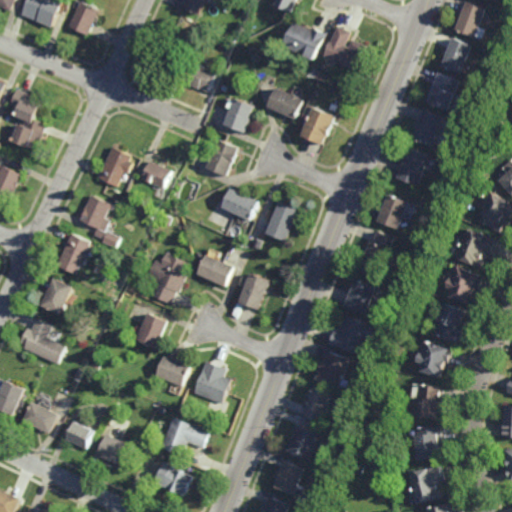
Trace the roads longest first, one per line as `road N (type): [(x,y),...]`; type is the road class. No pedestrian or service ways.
road 1 (residential): [(430,0),(223,511)]
road 2 (residential): [(146,0),(0,320)]
road 3 (residential): [(487,511),(473,414),(511,297)]
road 4 (residential): [(0,41),(202,128)]
road 5 (residential): [(0,447),(141,511)]
